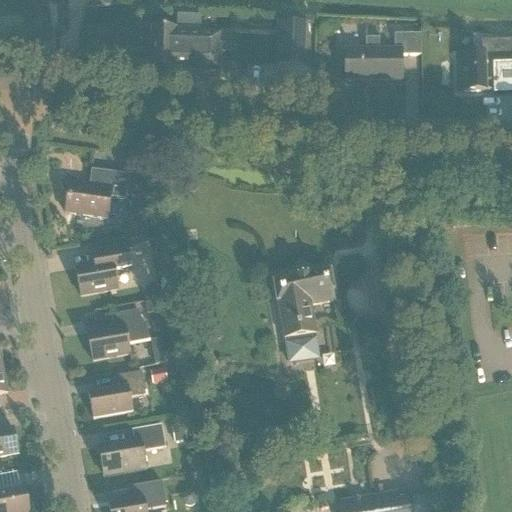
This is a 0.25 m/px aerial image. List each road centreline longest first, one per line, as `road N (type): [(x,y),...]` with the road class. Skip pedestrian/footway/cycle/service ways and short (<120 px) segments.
road 1 (tertiary): [(22,100),(377,138),(511,135)]
road 2 (residential): [(75,511),(17,187),(22,100)]
